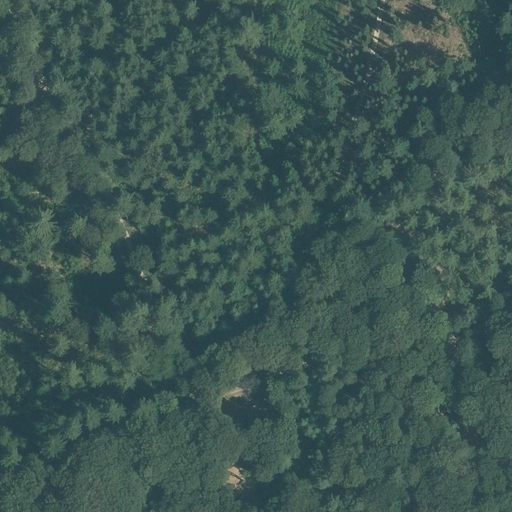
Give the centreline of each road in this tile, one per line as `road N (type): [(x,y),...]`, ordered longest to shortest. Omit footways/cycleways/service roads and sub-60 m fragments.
road 1 (track): [(11,0),(138,258),(173,414)]
road 2 (track): [(385,0),(338,170),(294,270),(218,395)]
road 3 (track): [(218,395),(511,296)]
road 4 (track): [(232,389),(176,361),(0,322)]
road 5 (track): [(0,476),(173,414)]
